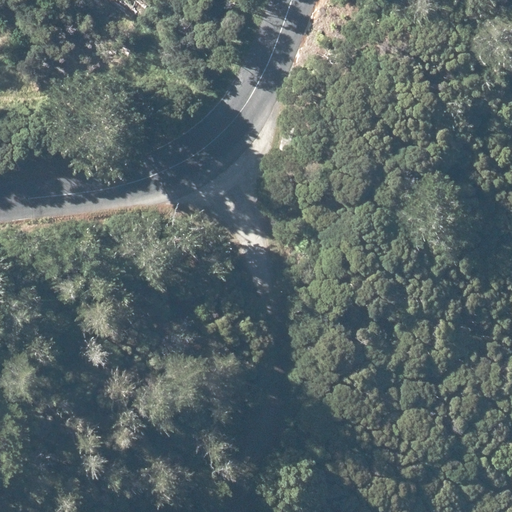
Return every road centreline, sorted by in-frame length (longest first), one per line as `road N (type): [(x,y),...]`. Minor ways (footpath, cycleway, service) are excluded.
road 1 (unclassified): [(241,511),(275,374),(267,269),(219,138)]
road 2 (tertiary): [(219,138),(113,191),(0,200)]
road 3 (tertiary): [(293,0),(274,60),(219,138)]
